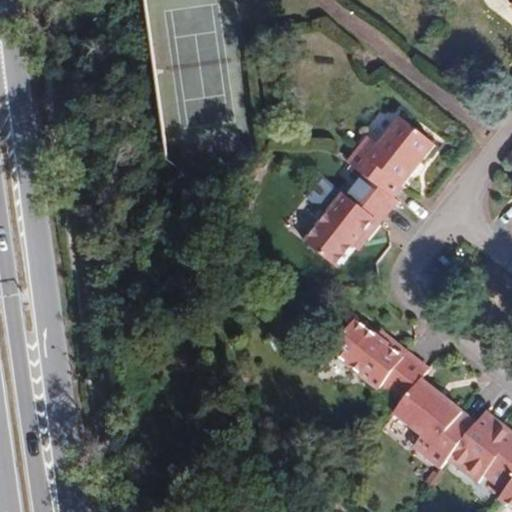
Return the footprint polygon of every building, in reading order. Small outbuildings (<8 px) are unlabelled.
[(363,176),(393,199),(413,173),(411,172),(419,161),(422,163),(435,145),(402,119),(380,147),(369,138),(348,164),(363,176)] [(413,173),(422,163),(419,161),(411,172),(413,173)] [(305,243),(337,268),(353,247),(362,236),(367,240),(396,202),(393,199),(363,176),(347,197),(343,195),(305,243)] [(358,251),(367,240),(362,236),(353,247),(358,251)] [(378,337),(356,320),(331,352),(380,390),(383,387),(404,403),(422,380),(430,371),(392,341),(389,346),(378,337)] [(389,346),(392,341),(381,332),(378,337),(389,346)] [(447,458),(476,423),(450,402),(448,405),(438,396),(439,394),(422,380),(404,403),(396,413),(424,436),(415,447),(440,467),(447,458)] [(450,402),(439,394),(438,396),(448,405),(450,402)] [(511,438),(511,433),(485,412),(476,423),(447,458),(477,482),(483,474),(506,492),(511,484),(511,442),(510,441),(511,438)] [(511,484),(506,492),(501,499),(511,507),(511,484)]
